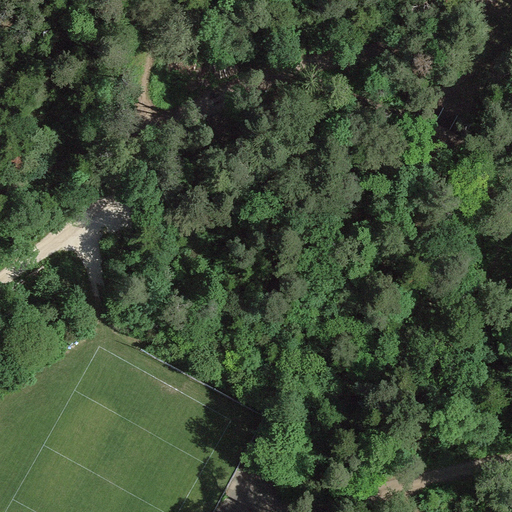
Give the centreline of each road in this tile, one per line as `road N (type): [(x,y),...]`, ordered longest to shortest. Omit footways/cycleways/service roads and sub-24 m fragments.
road 1 (track): [(0,283),(99,206),(194,113),(267,80),(404,42),(487,0)]
road 2 (unclassified): [(511,464),(311,511)]
